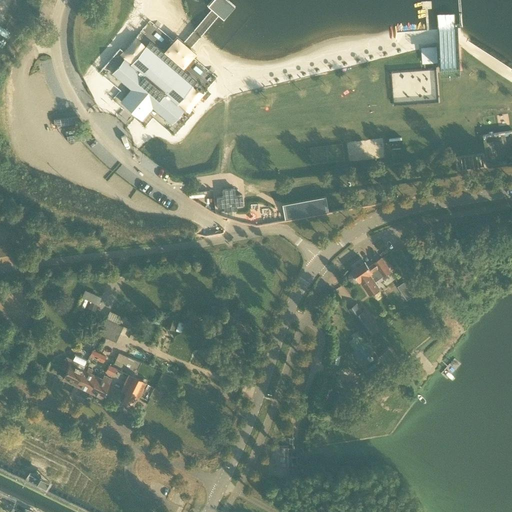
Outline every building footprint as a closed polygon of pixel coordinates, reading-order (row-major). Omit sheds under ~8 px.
[(420,46),(421,63),(437,62),(436,45),(420,46)] [(118,65),(112,72),(117,76),(132,88),(124,99),(131,105),(133,102),(139,107),(137,110),(143,116),(152,106),(167,118),(172,122),(177,115),(173,112),(178,105),(176,103),(170,98),(184,81),(185,80),(190,75),(157,47),(152,53),(137,70),(129,64),(129,63),(123,69),(118,65)] [(437,69),(391,70),(392,104),(438,103),(437,69)] [(176,101),(189,113),(204,97),(191,84),(176,101)] [(428,146),(428,134),(416,135),(416,147),(428,146)] [(382,138),(347,143),(350,163),(385,157),(382,138)] [(224,212),(237,211),(237,206),(243,206),(242,195),(235,195),(234,189),(222,190),(223,197),(216,197),(217,208),(224,208),(224,212)] [(302,210),(304,217),(323,213),(322,207),(302,210)] [(391,271),(382,259),(382,258),(374,263),(383,276),(391,271)] [(365,262),(353,271),(350,273),(350,274),(349,274),(349,275),(349,276),(349,277),(349,278),(349,279),(350,280),(351,281),(352,282),(353,282),(354,282),(355,282),(356,282),(359,280),(360,282),(360,281),(369,295),(379,288),(375,282),(374,283),(369,275),(373,273),(365,262)] [(406,300),(414,295),(405,281),(397,285),(406,300)] [(81,296),(97,303),(101,296),(84,289),(81,296)] [(91,301),(87,309),(94,312),(98,304),(91,301)] [(365,309),(353,317),(363,331),(364,330),(368,336),(378,329),(373,323),(374,322),(365,309)] [(113,331),(117,323),(106,318),(99,334),(105,337),(109,329),(113,331)] [(158,327),(161,323),(154,319),(151,323),(158,327)] [(174,330),(177,322),(168,319),(165,327),(174,330)] [(116,342),(123,326),(117,323),(113,331),(109,329),(105,337),(116,342)] [(365,358),(371,355),(375,352),(371,346),(368,342),(359,329),(351,334),(353,338),(348,341),(353,349),(351,351),(358,363),(359,362),(362,367),(368,363),(365,358)] [(97,358),(99,353),(92,350),(90,355),(97,358)] [(103,362),(106,357),(99,353),(97,358),(103,362)] [(76,384),(83,370),(77,367),(79,363),(71,359),(66,357),(61,368),(66,370),(63,378),(76,384)] [(113,375),(116,368),(109,365),(106,371),(113,375)] [(89,391),(96,376),(91,373),(92,370),(88,367),(86,371),(83,370),(76,384),(89,391)] [(96,376),(89,391),(102,397),(111,379),(103,375),(102,379),(96,376)] [(134,397),(138,399),(146,383),(142,381),(134,377),(126,394),(134,397)] [(158,402),(163,391),(153,387),(148,397),(158,402)] [(288,460),(288,449),(288,446),(268,447),(268,456),(269,476),(289,475),(288,460)] [(37,485),(46,490),(49,482),(40,478),(37,485)]
